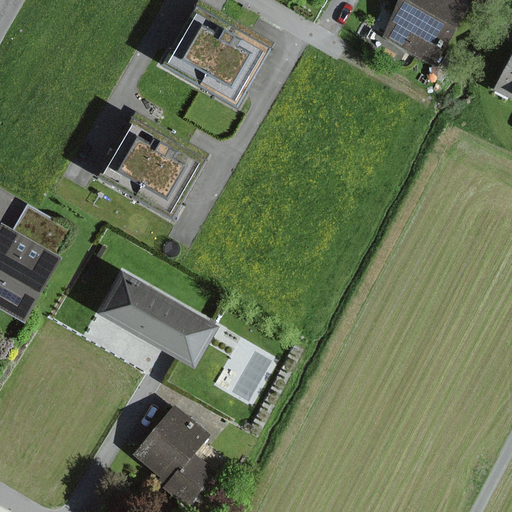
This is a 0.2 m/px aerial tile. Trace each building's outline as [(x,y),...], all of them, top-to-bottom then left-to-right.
[(466,0),(398,0),(383,38),(435,68),(472,3),(466,0)] [(200,88),(234,28),(197,6),(162,67),(200,88)] [(272,49),(234,28),(200,88),(237,109),(272,49)] [(511,98),(511,58),(496,91),(511,98)] [(136,200),(170,139),(132,118),(98,178),(136,200)] [(207,160),(170,139),(136,200),(173,221),(207,160)] [(0,310),(25,324),(63,258),(56,255),(70,230),(28,206),(21,219),(14,231),(2,224),(0,226),(0,310)] [(196,369),(220,327),(124,273),(100,315),(196,369)] [(196,455),(212,435),(175,405),(133,456),(168,484),(165,489),(188,508),(217,472),(196,455)]
